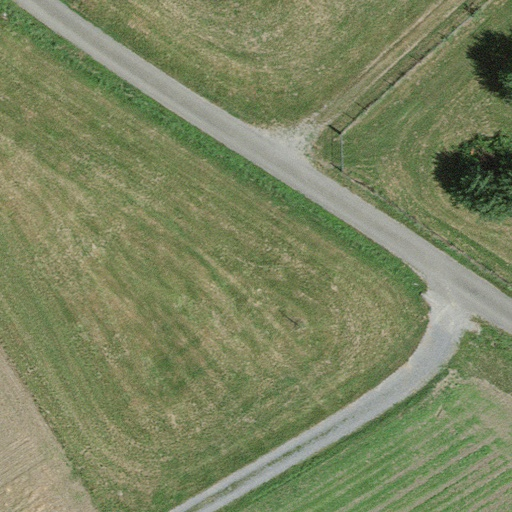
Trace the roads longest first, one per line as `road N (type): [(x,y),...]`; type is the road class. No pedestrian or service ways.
road 1 (track): [(16,0),(450,288)]
road 2 (track): [(450,288),(408,367),(172,511)]
road 3 (track): [(259,165),(453,0)]
